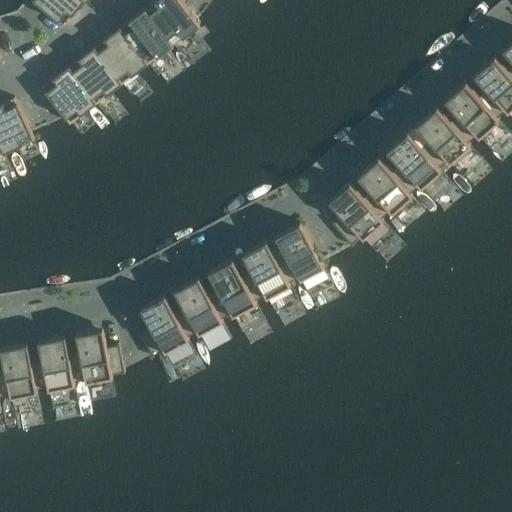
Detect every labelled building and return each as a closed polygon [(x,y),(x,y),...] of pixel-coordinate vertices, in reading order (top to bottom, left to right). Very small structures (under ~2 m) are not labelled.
[(34,0),(63,24),(83,0),(34,0)] [(182,0),(153,0),(145,6),(173,43),(200,22),(182,0)] [(120,26),(148,62),(173,43),(145,6),(120,26)] [(122,82),(148,62),(120,26),(94,45),(122,82)] [(511,39),(503,47),(511,57),(511,66),(508,70),(511,74),(511,39)] [(96,102),(122,82),(94,45),(68,65),(96,102)] [(511,74),(508,70),(494,55),(474,73),(487,88),(479,95),(497,116),(506,109),(508,111),(511,107),(511,74)] [(68,65),(42,85),(70,122),(96,102),(68,65)] [(466,80),(445,98),(458,113),(450,121),(468,141),(476,134),(479,136),(499,118),(497,116),(479,95),(466,80)] [(0,143),(4,152),(34,138),(15,96),(0,102),(0,143)] [(437,105),(416,123),(430,139),(421,146),(439,167),(447,159),(450,162),(470,144),(468,141),(450,121),(437,105)] [(421,146),(408,130),(387,148),(401,164),(392,171),(410,192),(419,185),(421,187),(441,169),(439,167),(421,146)] [(392,171),(379,156),(358,173),(372,189),(363,196),(381,217),(390,210),(392,212),(412,194),(410,192),(392,171)] [(363,196),(350,181),(329,199),(343,214),(334,221),(333,220),(332,221),(352,245),(354,244),(352,242),(361,235),(363,237),(383,220),(381,217),(363,196)] [(300,221),(276,233),(286,252),(276,257),(289,281),(299,276),(300,279),(324,266),(300,221)] [(276,257),(266,239),(242,251),(252,270),(242,275),(255,299),(265,294),(266,297),(290,284),(289,281),(276,257)] [(232,257),(208,270),(218,288),(208,293),(221,317),(231,312),(232,315),(256,302),(255,299),(242,275),(232,257)] [(199,275),(175,287),(184,306),(174,311),(187,335),(197,330),(199,333),(223,320),(221,317),(208,293),(199,275)] [(165,293),(141,306),(150,324),(141,329),(140,327),(138,328),(153,356),(154,355),(154,353),(163,348),(165,351),(189,338),(187,335),(174,311),(165,293)] [(103,326),(76,331),(80,351),(85,378),(86,381),(113,376),(112,373),(123,370),(123,372),(125,372),(119,341),(117,342),(118,344),(107,346),(103,326)] [(65,333),(38,338),(42,358),(48,385),(48,388),(75,383),(74,380),(85,378),(80,351),(69,353),(65,333)] [(27,340),(1,346),(5,366),(10,393),(11,396),(37,391),(37,387),(48,385),(42,358),(31,360),(27,340)] [(0,394),(10,393),(5,366),(0,366),(0,394)]
